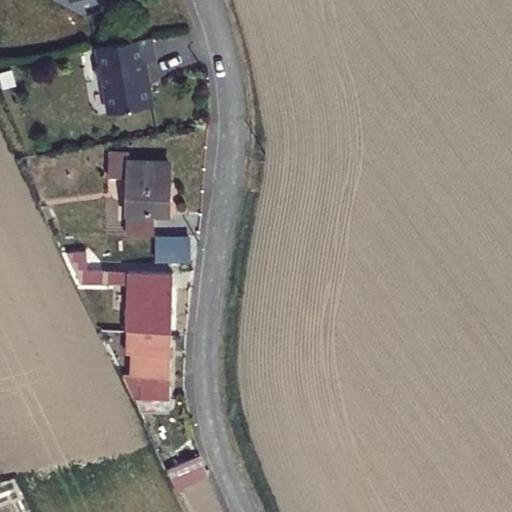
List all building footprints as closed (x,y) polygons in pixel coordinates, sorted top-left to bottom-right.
[(144,47),(90,57),(93,72),(89,78),(91,91),(98,95),(102,124),(146,116),(138,72),(149,70),(144,47)] [(128,239),(154,238),(155,222),(174,223),(175,170),(132,168),(133,159),(111,158),(110,182),(130,182),(128,239)] [(69,263),(83,291),(126,293),(126,279),(94,278),(95,264),(69,263)] [(178,281),(133,279),(130,341),(176,341),(178,281)] [(174,408),(176,341),(130,341),(130,362),(142,363),(142,384),(147,384),(147,407),(174,408)] [(205,464),(179,474),(186,491),(212,481),(205,464)]
